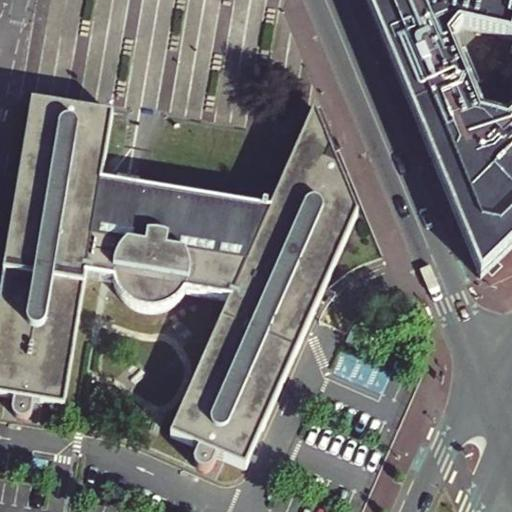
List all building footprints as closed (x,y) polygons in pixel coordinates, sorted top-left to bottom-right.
[(255,6),(254,0),(225,0),(226,7),(224,7),(227,29),(248,26),(246,7),(255,6)] [(511,0),(367,0),(478,280),(511,246),(511,0)] [(127,107),(191,109),(192,80),(201,80),(202,52),(215,52),(216,27),(189,26),(189,43),(163,42),(162,60),(164,60),(164,77),(143,76),(143,88),(128,88),(127,107)] [(30,101),(0,287),(0,397),(12,400),(11,413),(12,416),(15,419),(19,421),(23,421),(26,420),(30,416),(32,403),(63,407),(85,278),(112,282),(112,289),(112,295),(115,303),(119,312),(125,318),(133,322),(140,325),(150,325),(159,324),(166,321),(173,317),(178,312),(181,306),(185,295),(228,302),(169,438),(198,451),(194,461),(194,467),(197,471),(202,474),(209,472),(217,458),(245,470),(356,214),(318,121),(306,126),(299,141),(267,210),(136,189),(134,189),(135,185),(115,182),(114,185),(100,184),(104,162),(110,115),(30,101)] [(352,326),(345,342),(372,354),(379,337),(352,326)] [(375,504),(385,506),(391,480),(381,477),(375,504)]
